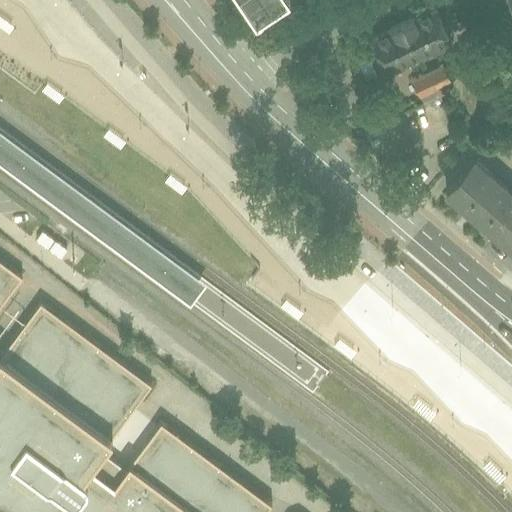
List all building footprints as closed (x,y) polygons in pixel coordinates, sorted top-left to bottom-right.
[(451,56),(434,10),(387,26),(391,39),(372,46),(384,79),(451,56)] [(442,67),(415,82),(422,96),(449,81),(442,67)] [(3,134),(0,137),(0,162),(192,304),(207,284),(3,134)] [(511,190),(477,160),(446,196),(511,252),(511,190)] [(0,511),(263,511),(272,501),(162,418),(126,465),(102,447),(151,382),(41,300),(0,355),(0,303),(22,274),(0,257),(0,511)]
